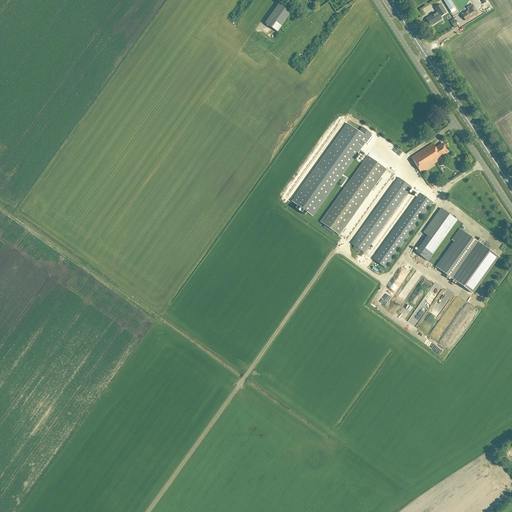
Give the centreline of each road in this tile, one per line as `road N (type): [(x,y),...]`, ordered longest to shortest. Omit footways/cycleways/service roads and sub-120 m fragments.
road 1 (unclassified): [(511,207),(376,0)]
road 2 (primary): [(511,187),(389,0)]
